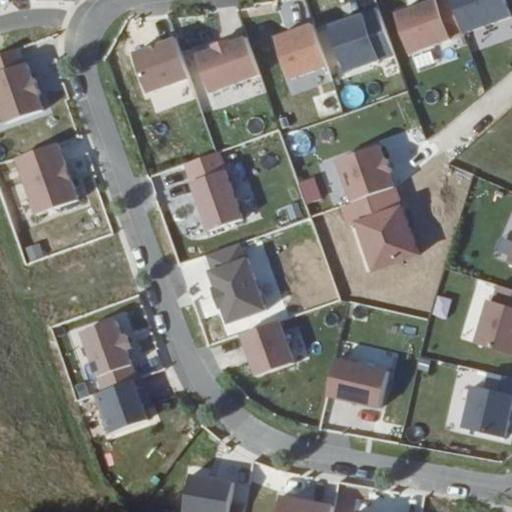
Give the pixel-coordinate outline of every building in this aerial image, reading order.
[(460,35),(447,0),(434,0),(391,15),(405,54),(460,35)] [(447,0),(460,35),(507,19),(500,0),(447,0)] [(376,31),(370,32),(365,14),(323,25),(336,75),(384,63),(376,31)] [(267,37),(283,82),(325,67),(309,22),(267,37)] [(188,53),(203,95),(259,75),(245,33),(188,53)] [(177,38),(128,50),(138,92),(187,80),(177,38)] [(20,62),(14,46),(0,51),(0,118),(1,123),(40,109),(34,94),(37,93),(31,77),(28,78),(23,62),(20,62)] [(150,90),(155,110),(194,100),(190,81),(150,90)] [(73,199),(53,142),(14,156),(34,213),(73,199)] [(380,161),(374,146),(332,160),(347,203),(389,188),(384,174),(387,173),(382,160),(380,161)] [(217,151),(178,166),(203,233),(242,219),(217,151)] [(413,255),(389,188),(347,203),(336,207),(343,227),(351,224),(368,270),(413,255)] [(511,268),(511,238),(502,266),(511,268)] [(260,309),(242,258),(240,258),(234,242),(201,254),(207,270),(205,271),(210,287),(208,288),(215,307),(217,306),(223,322),(260,309)] [(511,356),(511,291),(483,283),(467,344),(511,356)] [(235,334),(250,377),(293,363),(279,319),(235,334)] [(116,337),(109,320),(75,331),(96,391),(130,379),(120,349),(125,347),(121,335),(116,337)] [(329,357),(319,397),(377,411),(387,371),(329,357)] [(498,438),(511,381),(483,375),(479,390),(466,387),(456,429),(498,438)] [(96,391),(88,393),(102,433),(141,420),(135,404),(143,401),(134,377),(130,379),(96,391)] [(221,511),(227,483),(183,475),(175,511),(221,511)] [(325,511),(327,507),(273,497),(270,511),(325,511)]
